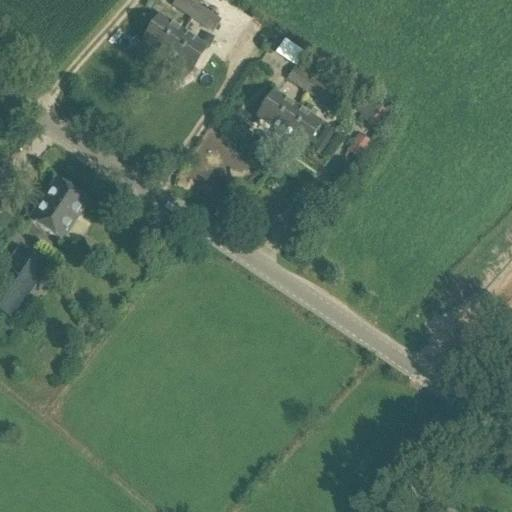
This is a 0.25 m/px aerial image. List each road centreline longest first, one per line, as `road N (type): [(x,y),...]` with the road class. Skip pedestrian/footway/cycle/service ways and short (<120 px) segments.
road 1 (tertiary): [(416,373),(0,93)]
road 2 (residential): [(416,373),(511,277)]
